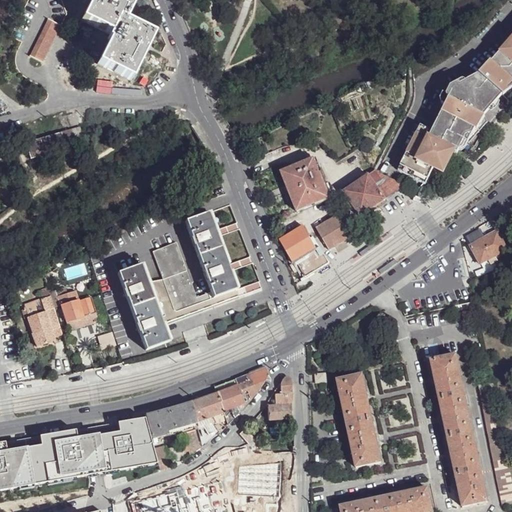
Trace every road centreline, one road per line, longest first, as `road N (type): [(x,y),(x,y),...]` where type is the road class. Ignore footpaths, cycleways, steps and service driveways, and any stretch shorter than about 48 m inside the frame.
road 1 (unclassified): [(296,341),(254,411),(177,472),(98,498),(80,415)]
road 2 (tertiary): [(296,341),(198,92)]
road 3 (secondary): [(511,185),(296,341)]
road 4 (secondary): [(296,341),(137,404),(80,415)]
road 5 (unknown): [(418,350),(462,340),(492,496),(474,511)]
road 6 (residential): [(198,92),(63,104),(0,122)]
road 7 (residential): [(296,341),(303,511)]
road 8 (unknown): [(168,219),(104,261),(130,348)]
road 9 (unknown): [(326,511),(329,490),(346,480),(434,466)]
